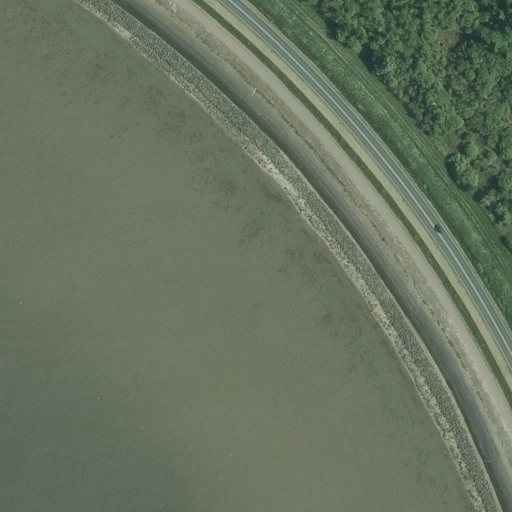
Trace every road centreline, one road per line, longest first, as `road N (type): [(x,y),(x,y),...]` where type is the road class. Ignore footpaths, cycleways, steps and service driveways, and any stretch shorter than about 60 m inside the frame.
road 1 (unclassified): [(511,425),(383,209),(273,84),(177,0)]
road 2 (trunk): [(511,356),(405,188),(299,64),(228,0)]
